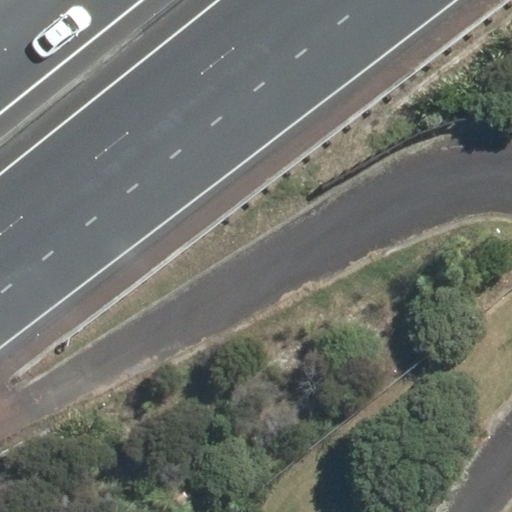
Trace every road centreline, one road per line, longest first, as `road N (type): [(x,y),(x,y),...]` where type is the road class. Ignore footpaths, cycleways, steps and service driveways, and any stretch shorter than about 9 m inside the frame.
road 1 (motorway): [(411,0),(0,301)]
road 2 (motorway): [(351,0),(0,288)]
